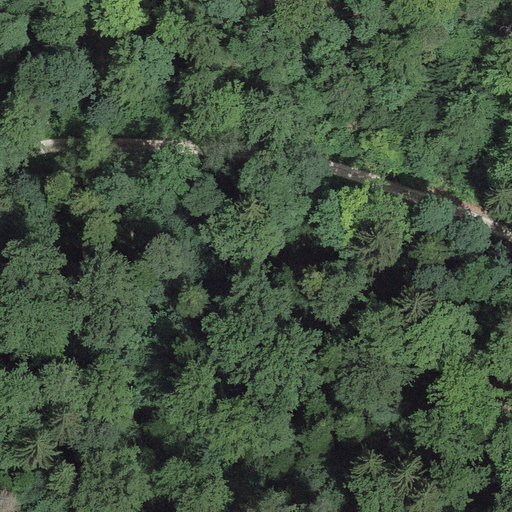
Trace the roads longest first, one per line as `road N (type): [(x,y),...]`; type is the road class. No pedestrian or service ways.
road 1 (track): [(511,239),(316,168),(231,150),(50,145),(0,163)]
road 2 (track): [(224,511),(159,401),(126,377),(60,357),(0,355)]
